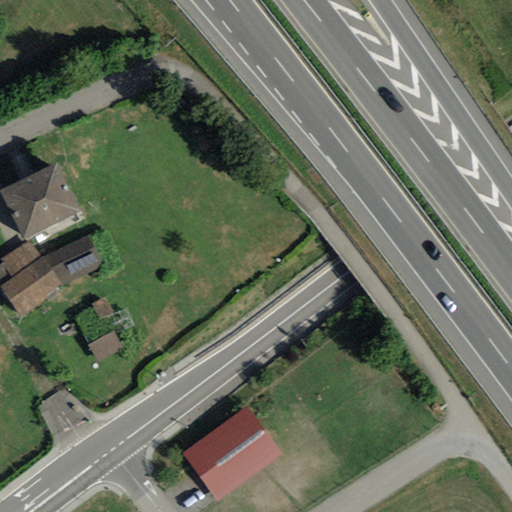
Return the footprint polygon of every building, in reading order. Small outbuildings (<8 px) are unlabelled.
[(57,164),(0,190),(0,193),(23,241),(81,213),(57,164)] [(103,265),(88,238),(42,259),(62,288),(103,265)] [(42,259),(30,242),(0,262),(0,282),(22,315),(62,288),(42,259)] [(114,313),(104,298),(91,306),(100,321),(114,313)] [(87,345),(95,363),(124,349),(115,332),(87,345)] [(250,407),(184,455),(219,502),(285,454),(250,407)]
